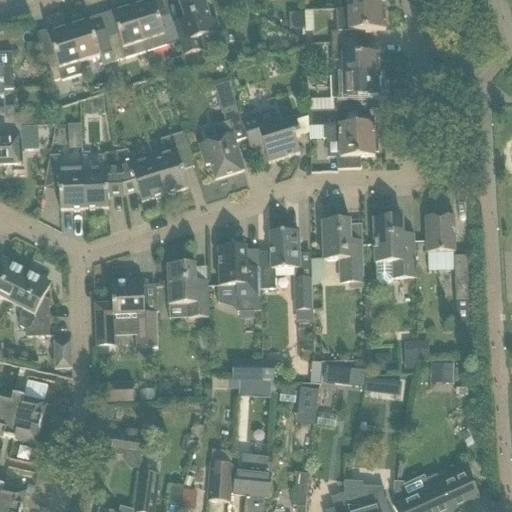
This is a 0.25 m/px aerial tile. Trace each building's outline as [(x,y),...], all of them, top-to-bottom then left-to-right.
[(184,22),(173,25),(178,44),(183,58),(203,51),(199,40),(220,33),(215,20),(210,21),(203,0),(193,0),(179,4),(184,22)] [(347,0),(348,11),(385,10),(384,0),(347,0)] [(157,51),(167,47),(178,44),(173,25),(171,20),(160,23),(153,2),(134,8),(145,44),(148,53),(157,51)] [(145,44),(134,8),(111,15),(118,36),(108,39),(116,63),(126,60),(148,53),(145,44)] [(385,32),(385,10),(348,11),(348,32),(331,33),(331,45),(356,44),(356,33),(385,32)] [(89,23),(69,29),(81,64),(100,58),(103,67),(116,63),(108,39),(96,43),(89,23)] [(54,57),(43,60),(50,84),(61,81),(62,83),(83,76),(80,65),(81,64),(69,29),(47,36),(54,57)] [(380,77),(379,55),(357,56),(356,44),(331,45),(333,79),(342,78),(380,77)] [(0,93),(3,93),(3,92),(13,92),(13,68),(12,55),(0,55),(0,93)] [(380,100),(380,77),(342,78),(333,79),(334,112),(360,112),(379,111),(378,100),(380,100)] [(229,83),(214,87),(223,116),(238,112),(229,83)] [(15,117),(15,109),(4,109),(3,93),(0,93),(0,118),(15,118),(16,130),(35,129),(34,116),(15,117)] [(241,121),(247,140),(250,150),(262,146),(268,166),(300,156),(295,140),(300,138),(295,122),(277,127),(273,111),(241,121)] [(335,127),(334,112),(325,113),(309,113),(310,128),(324,128),(335,127)] [(217,142),(200,147),(200,148),(206,167),(210,166),(215,182),(244,174),(233,137),(229,124),(213,129),(217,142)] [(374,142),(373,125),(339,127),(340,160),(336,160),(337,172),(361,171),(360,159),(374,159),(374,155),(378,155),(378,142),(374,142)] [(82,149),(83,126),(71,126),(70,149),(82,149)] [(39,152),(38,128),(35,129),(16,130),(0,130),(0,167),(21,167),(20,156),(25,156),(24,153),(39,152)] [(165,157),(153,161),(165,198),(188,190),(181,167),(192,163),(183,135),(161,142),(165,157)] [(128,153),(116,155),(122,185),(134,181),(142,205),(165,198),(153,161),(132,167),(128,153)] [(121,185),(122,185),(116,155),(105,156),(105,172),(83,172),(84,212),(108,211),(108,186),(121,185)] [(84,212),(83,172),(61,173),(60,159),(50,158),(44,191),(59,188),(60,213),(84,212)] [(455,302),(468,302),(467,258),(455,259),(453,219),(425,220),(427,256),(428,256),(429,274),(454,273),(455,302)] [(390,284),(393,281),(416,280),(414,237),(413,237),(413,243),(402,243),(402,221),(376,222),(377,232),(374,233),(375,266),(376,266),(377,281),(380,285),(390,284)] [(339,264),(340,287),(364,286),(362,247),(350,248),(350,223),(321,224),(323,264),(339,264)] [(275,272),(300,271),(298,234),(270,235),(270,255),(259,255),(259,274),(260,292),(276,291),(276,278),(275,272)] [(260,292),(259,274),(246,274),(245,250),(218,251),(220,289),(236,289),(237,314),(260,313),(260,294),(260,292)] [(0,298),(10,304),(26,273),(2,260),(0,263),(0,298)] [(195,267),(167,267),(168,308),(187,308),(188,321),(208,320),(207,284),(196,284),(195,267)] [(26,273),(10,304),(24,311),(16,326),(26,331),(27,340),(50,339),(48,302),(51,303),(51,301),(44,300),(51,286),(26,273)] [(311,280),(295,281),(296,314),(313,313),(311,280)] [(136,328),(137,350),(158,350),(156,315),(144,316),(143,285),(139,285),(139,283),(111,284),(112,305),(94,305),(96,349),(97,349),(96,335),(132,334),(132,329),(136,328)] [(54,371),(72,371),(71,343),(53,344),(54,371)] [(406,362),(428,361),(427,345),(418,345),(418,344),(405,344),(406,362)] [(260,384),(261,363),(248,363),(247,383),(260,384)] [(261,363),(260,384),(274,384),(274,363),(261,363)] [(224,364),(213,364),(213,374),(224,374),(224,364)] [(366,382),(364,394),(376,395),(378,382),(366,381),(366,382)] [(133,386),(105,387),(105,404),(133,403),(133,386)] [(204,386),(203,401),(211,402),(211,386),(204,386)] [(300,391),(297,415),(316,417),(319,393),(300,391)] [(0,416),(14,419),(18,398),(0,394),(0,416)] [(46,405),(18,398),(14,419),(41,426),(46,405)] [(206,403),(199,406),(201,414),(209,412),(206,403)] [(14,419),(0,416),(0,438),(9,440),(14,419)] [(41,426),(14,419),(9,440),(36,447),(41,426)] [(141,456),(143,442),(113,437),(111,452),(141,456)] [(236,473),(234,497),(245,498),(244,511),(263,511),(264,500),(269,500),(270,484),(271,477),(272,465),(268,465),(268,460),(242,458),(241,474),(236,473)] [(230,505),(233,467),(210,465),(207,503),(230,505)] [(13,467),(8,476),(23,485),(28,476),(13,467)] [(139,474),(134,511),(154,511),(159,477),(139,474)] [(394,484),(393,508),(394,511),(456,511),(480,501),(467,474),(440,486),(436,477),(425,482),(430,491),(404,503),(403,485),(394,484)] [(297,475),(293,508),(306,510),(307,498),(310,477),(297,475)] [(344,496),(343,497),(347,511),(382,511),(383,499),(383,498),(384,495),(383,495),(383,493),(384,490),(363,488),(363,484),(344,483),(344,496)] [(0,487),(0,509),(11,511),(21,511),(25,493),(0,487)] [(333,511),(347,511),(343,497),(330,501),(333,511)]
